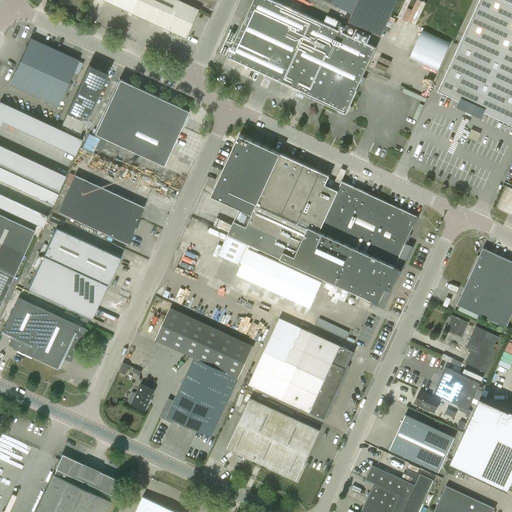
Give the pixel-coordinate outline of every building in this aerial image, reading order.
[(198,10),(177,0),(103,0),(185,38),(198,10)] [(356,29),(353,36),(345,33),(348,26),(327,17),(324,23),(273,0),(253,0),(245,20),(240,30),(227,58),(300,91),(299,92),(309,96),(311,100),(314,99),(337,109),(338,113),(342,111),(346,113),(348,109),(352,108),(351,104),(357,90),(356,90),(376,47),(367,43),(371,35),(356,29)] [(324,0),(352,13),(349,21),(381,36),(397,0),(324,0)] [(399,15),(421,25),(431,5),(420,0),(414,0),(410,9),(403,6),(399,15)] [(478,0),(437,91),(511,125),(511,1),(508,0),(478,0)] [(451,43),(423,30),(410,58),(438,71),(451,43)] [(23,53),(9,84),(57,106),(78,60),(40,43),(40,42),(30,38),(23,53)] [(107,74),(102,71),(88,65),(60,127),(79,135),(107,74)] [(119,79),(118,82),(94,133),(163,165),(188,111),(119,79)] [(0,125),(2,122),(11,126),(18,110),(0,101),(0,125)] [(11,126),(20,130),(27,114),(18,110),(11,126)] [(20,130),(29,134),(36,119),(27,114),(20,130)] [(29,134),(38,139),(45,123),(36,119),(29,134)] [(38,139),(47,143),(54,127),(45,123),(38,139)] [(47,143),(56,147),(63,131),(54,127),(47,143)] [(56,147),(65,151),(72,136),(63,131),(56,147)] [(214,189),(212,195),(240,208),(228,234),(242,241),(242,242),(227,236),(218,254),(239,264),(247,245),(246,244),(247,243),(252,245),(250,249),(249,248),(237,274),(310,307),(322,282),(257,252),(258,248),(270,254),(273,255),(319,276),(343,287),(361,295),(373,300),(372,300),(378,303),(385,288),(390,291),(391,292),(402,269),(401,269),(403,264),(405,265),(412,247),(413,247),(406,243),(418,216),(417,216),(403,209),(389,203),(379,198),(368,193),(341,181),(337,190),(325,185),(329,175),(280,153),(239,135),(237,140),(235,143),(214,189)] [(74,156),(82,140),(72,136),(65,151),(74,156)] [(0,148),(0,164),(3,166),(10,150),(1,146),(0,148)] [(3,166),(12,170),(19,154),(10,150),(3,166)] [(12,170),(21,175),(28,159),(19,154),(12,170)] [(21,175),(28,178),(36,162),(28,159),(21,175)] [(28,178),(36,181),(43,166),(36,162),(28,178)] [(36,181),(43,185),(50,169),(43,166),(36,181)] [(4,169),(0,176),(0,180),(9,185),(15,174),(4,169)] [(43,185),(50,188),(58,172),(50,169),(43,185)] [(50,188),(58,192),(65,176),(58,172),(50,188)] [(15,174),(9,185),(20,190),(25,179),(15,174)] [(127,244),(138,218),(144,207),(75,175),(58,212),(127,244)] [(25,179),(20,190),(31,195),(36,184),(25,179)] [(36,184),(31,195),(42,200),(47,189),(36,184)] [(47,189),(42,200),(53,205),(58,194),(47,189)] [(4,196),(0,203),(0,207),(9,212),(15,201),(4,196)] [(15,201),(9,212),(20,217),(26,206),(15,201)] [(26,206),(20,217),(32,222),(37,211),(26,206)] [(37,211),(32,222),(42,227),(48,216),(37,211)] [(0,242),(24,254),(34,231),(0,214),(0,242)] [(107,286),(120,258),(56,228),(28,289),(91,318),(106,286),(107,286)] [(0,263),(16,271),(24,254),(0,242),(0,263)] [(464,289),(461,296),(457,304),(506,327),(511,313),(511,261),(483,248),(464,289)] [(0,304),(16,271),(0,263),(0,304)] [(29,345),(46,310),(18,297),(2,331),(12,336),(10,341),(8,345),(15,348),(15,349),(25,354),(32,357),(32,356),(36,348),(29,345)] [(32,356),(57,368),(62,358),(70,362),(76,351),(77,352),(87,330),(46,310),(29,345),(36,348),(32,356)] [(452,315),(445,330),(462,337),(468,322),(452,315)] [(279,318),(248,384),(309,412),(309,413),(310,413),(324,419),(324,420),(325,420),(325,419),(348,369),(346,368),(347,366),(349,364),(349,362),(350,360),(352,357),(354,352),(340,345),(340,346),(279,318)] [(471,350),(465,363),(485,372),(501,338),(502,336),(496,333),(495,335),(476,326),(466,348),(471,350)] [(453,357),(451,362),(461,367),(461,365),(463,362),(453,357)] [(168,398),(160,417),(173,422),(174,419),(211,436),(238,378),(194,358),(174,401),(168,398)] [(129,365),(128,365),(123,362),(119,371),(124,374),(129,365)] [(466,413),(473,398),(480,383),(445,367),(433,393),(460,406),(459,410),(466,413)] [(154,390),(141,384),(137,394),(132,392),(128,401),(132,403),(132,404),(145,410),(154,390)] [(414,403),(421,407),(434,413),(440,400),(428,394),(420,391),(414,403)] [(227,448),(237,453),(258,462),(296,480),(303,465),(319,430),(250,398),(227,448)] [(510,413),(485,401),(461,452),(509,474),(511,467),(511,411),(510,413)] [(454,437),(431,426),(405,415),(389,449),(438,472),(454,437)] [(85,465),(84,464),(62,454),(59,460),(55,469),(56,469),(53,475),(52,474),(34,511),(105,511),(111,501),(110,501),(112,495),(113,496),(120,481),(119,481),(96,470),(96,471),(94,470),(95,468),(91,466),(90,468),(85,466),(85,465)] [(374,483),(360,511),(418,511),(435,476),(409,464),(404,474),(403,473),(401,478),(372,465),(365,479),(374,483)] [(434,511),(436,511),(492,511),(495,508),(446,485),(434,511)] [(177,511),(143,496),(135,511),(177,511)]
